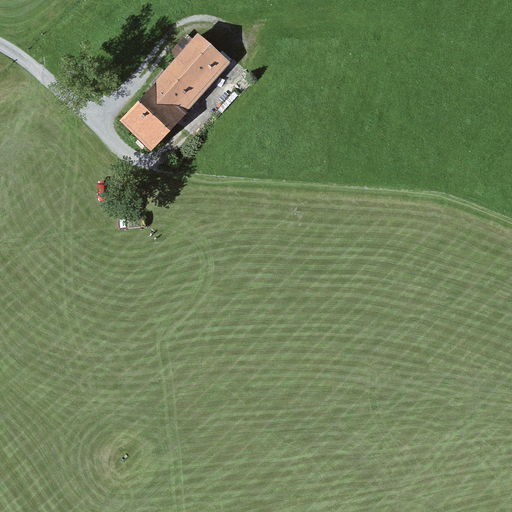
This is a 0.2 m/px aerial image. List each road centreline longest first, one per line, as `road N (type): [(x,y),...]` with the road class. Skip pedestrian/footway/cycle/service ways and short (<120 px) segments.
road 1 (track): [(100,127),(172,38),(208,26),(227,35),(250,59),(166,154),(149,162)]
road 2 (track): [(0,46),(133,158),(149,162)]
